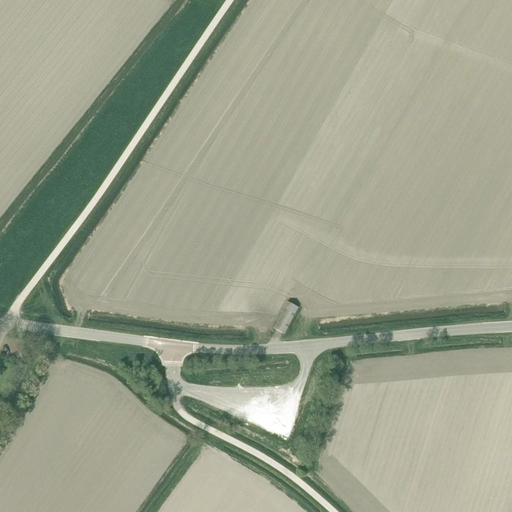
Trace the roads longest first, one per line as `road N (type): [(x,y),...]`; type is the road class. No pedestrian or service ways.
road 1 (unclassified): [(9,324),(34,258),(79,227),(237,0)]
road 2 (unclassified): [(511,326),(241,350),(170,344)]
road 3 (unclassified): [(334,511),(277,466),(180,411),(170,344)]
road 4 (unclassified): [(170,344),(9,324)]
